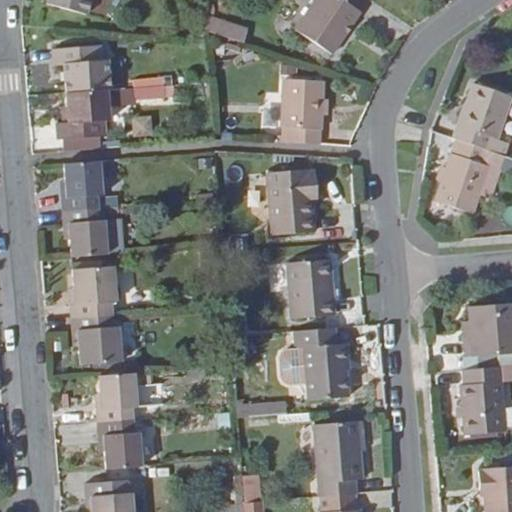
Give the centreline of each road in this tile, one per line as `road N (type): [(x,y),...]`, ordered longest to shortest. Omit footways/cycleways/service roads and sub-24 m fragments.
road 1 (residential): [(0,36),(44,511)]
road 2 (residential): [(392,272),(382,141),(392,99),(421,50),(484,0)]
road 3 (residential): [(410,511),(392,272)]
road 4 (residential): [(392,272),(511,263)]
